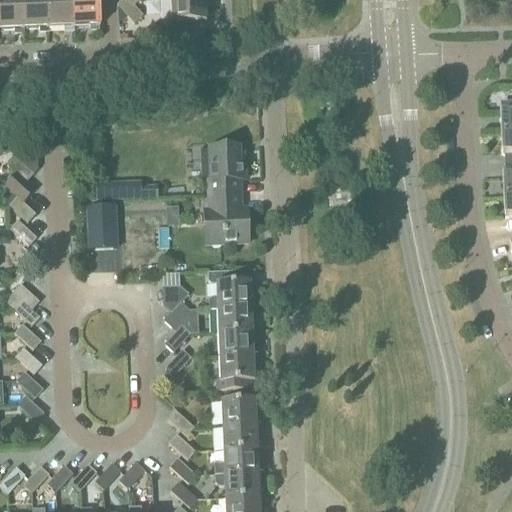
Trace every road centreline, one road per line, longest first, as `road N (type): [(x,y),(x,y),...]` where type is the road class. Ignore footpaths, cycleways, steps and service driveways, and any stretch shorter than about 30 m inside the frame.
road 1 (secondary): [(390,54),(408,207),(450,394),(434,511)]
road 2 (residential): [(274,63),(290,511)]
road 3 (residential): [(61,297),(64,414),(92,444),(118,444),(141,431),(148,406),(143,313),(119,294)]
road 4 (residential): [(462,57),(481,267),(511,351)]
road 5 (residential): [(61,297),(52,60)]
